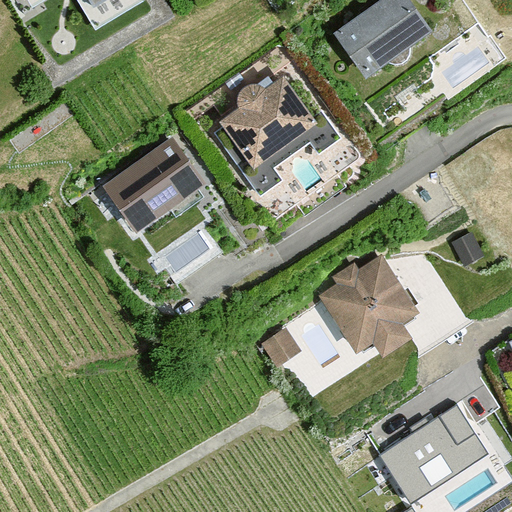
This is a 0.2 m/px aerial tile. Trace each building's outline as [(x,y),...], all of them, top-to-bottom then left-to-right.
[(134,0),(9,0),(17,15),(45,0),(67,0),(85,32),(137,5),(134,0)] [(406,0),(361,0),(326,25),(354,65),(420,19),(406,0)] [(282,74),(210,120),(217,131),(212,135),(249,192),(263,183),(254,169),(299,140),(309,157),(334,141),(311,105),(305,109),(282,74)] [(155,140),(85,188),(116,234),(187,185),(155,140)] [(341,286),(321,298),(354,351),(369,341),(379,356),(408,338),(398,323),(416,311),(382,258),(362,270),(357,262),(335,276),(341,286)] [(281,360),(303,343),(285,320),(263,337),(281,360)] [(485,458),(456,413),(383,460),(412,505),(485,458)]
